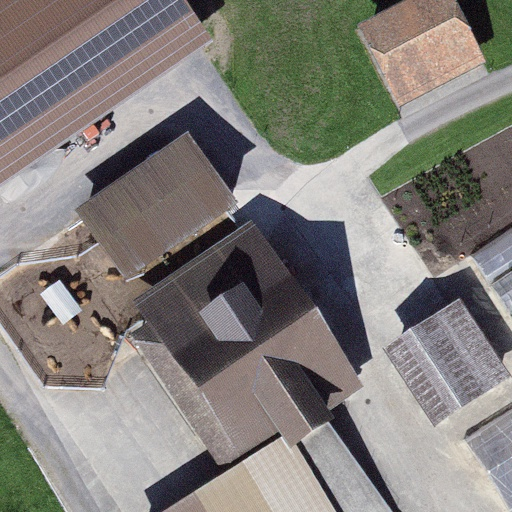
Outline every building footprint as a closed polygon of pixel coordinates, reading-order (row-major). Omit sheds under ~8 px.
[(14,0),(0,10),(0,149),(186,18),(173,0),(14,0)] [(474,0),(444,0),(385,30),(421,102),(505,60),(474,0)] [(225,136),(109,209),(156,285),(273,212),(225,136)] [(511,224),(475,247),(495,279),(511,267),(511,224)] [(272,229),(154,304),(255,460),(314,423),(333,451),(374,425),(360,402),(377,391),(272,229)] [(511,267),(495,279),(511,306),(511,267)] [(511,391),(511,353),(485,314),(412,362),(456,429),(511,391)] [(511,417),(477,440),(511,495),(511,417)] [(349,511),(313,448),(198,511),(349,511)]
